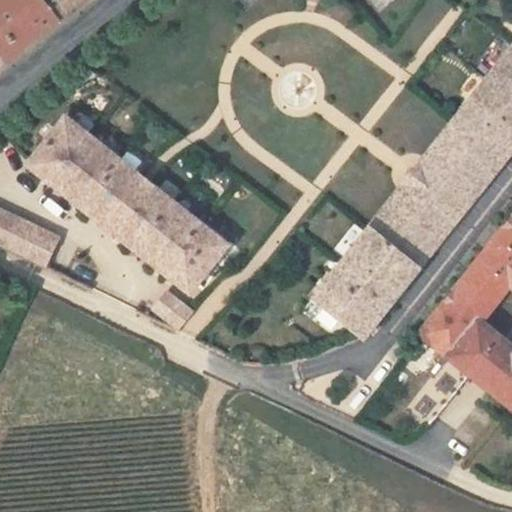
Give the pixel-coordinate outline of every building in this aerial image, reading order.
[(0,0),(0,4),(22,31),(61,0),(0,0)] [(269,307),(316,341),(319,343),(511,95),(511,0),(510,0),(486,31),(495,38),(479,58),(470,51),(269,307)] [(304,0),(312,9),(323,0),(304,0)] [(449,0),(430,0),(406,34),(432,52),(463,9),(449,0)] [(0,48),(22,31),(0,4),(0,48)] [(63,122),(31,169),(109,222),(199,284),(232,236),(63,122)] [(0,241),(55,266),(68,236),(0,206),(0,241)] [(511,207),(410,336),(444,363),(433,377),(431,374),(400,412),(425,432),(465,382),(511,419),(511,346),(481,322),(511,282),(511,207)] [(193,309),(167,290),(153,309),(180,328),(193,309)]
